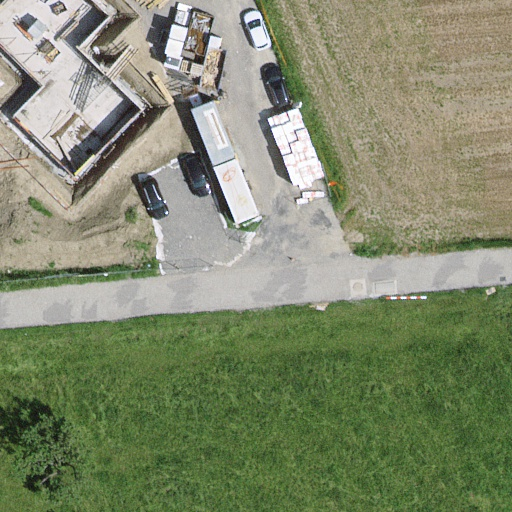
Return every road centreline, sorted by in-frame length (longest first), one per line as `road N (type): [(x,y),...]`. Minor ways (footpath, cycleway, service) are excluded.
road 1 (residential): [(328,278),(0,307)]
road 2 (residential): [(328,278),(326,244),(232,0)]
road 3 (residential): [(511,263),(328,278)]
